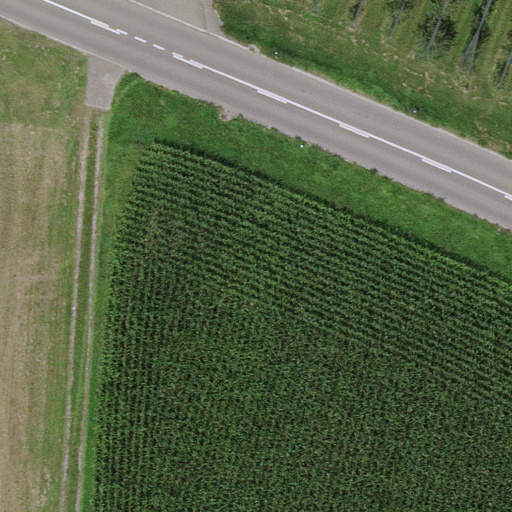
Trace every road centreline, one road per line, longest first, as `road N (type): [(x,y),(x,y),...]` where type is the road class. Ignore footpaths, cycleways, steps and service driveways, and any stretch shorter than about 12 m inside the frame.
road 1 (tertiary): [(43,0),(511,199)]
road 2 (track): [(112,28),(95,128),(72,511)]
